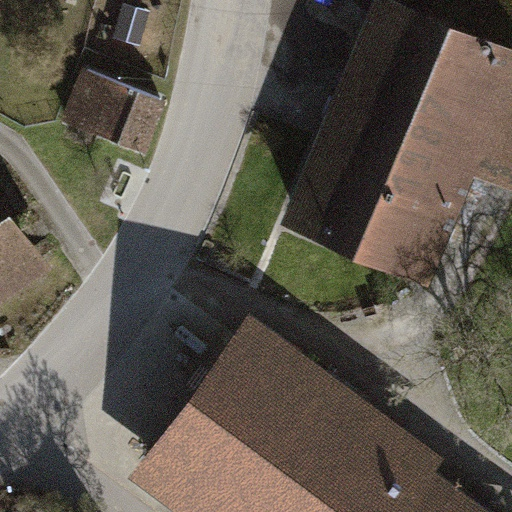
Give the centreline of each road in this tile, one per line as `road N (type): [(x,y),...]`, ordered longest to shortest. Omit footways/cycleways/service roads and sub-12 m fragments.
road 1 (residential): [(232,0),(202,129),(165,223),(77,356),(12,420)]
road 2 (residential): [(12,420),(132,511)]
